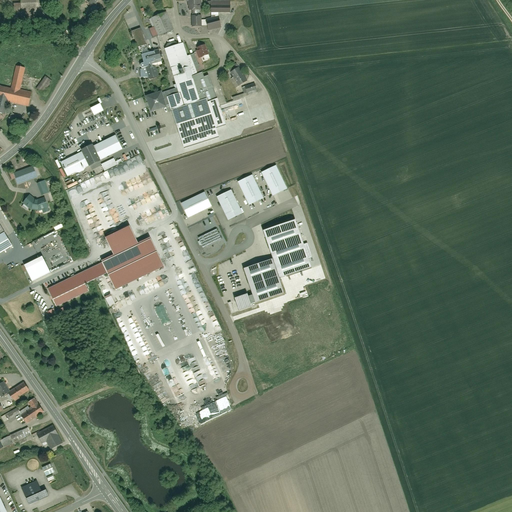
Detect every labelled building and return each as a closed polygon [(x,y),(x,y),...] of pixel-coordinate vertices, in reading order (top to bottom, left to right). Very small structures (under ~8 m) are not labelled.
[(188,0),(189,11),(201,10),(200,0),(188,0)] [(212,3),(212,13),(232,13),(232,6),(232,4),(232,1),(220,0),(220,3),(212,3)] [(0,2),(0,11),(18,11),(18,3),(0,2)] [(149,29),(153,39),(174,30),(166,12),(151,18),(154,27),(149,29)] [(198,27),(202,27),(208,26),(209,31),(221,27),(219,17),(208,20),(201,21),(201,17),(193,17),(193,27),(198,27)] [(132,32),(140,54),(149,50),(141,29),(132,32)] [(209,75),(200,78),(188,42),(165,49),(178,88),(165,92),(178,134),(214,123),(208,103),(217,100),(209,75)] [(197,49),(202,62),(211,59),(206,45),(197,49)] [(140,69),(141,78),(148,77),(149,79),(158,76),(155,66),(158,65),(157,63),(162,61),(158,49),(141,55),(144,63),(142,63),(142,69),(140,69)] [(226,70),(236,89),(247,83),(237,64),(226,70)] [(31,94),(20,91),(26,69),(16,67),(11,89),(0,86),(0,113),(5,115),(8,101),(28,106),(31,94)] [(46,76),(36,89),(42,94),(52,81),(46,76)] [(232,95),(234,102),(259,94),(255,83),(243,87),(245,91),(232,95)] [(148,97),(153,112),(168,107),(163,92),(148,97)] [(92,108),(95,115),(105,111),(101,104),(92,108)] [(13,113),(9,119),(20,125),(23,118),(13,113)] [(104,164),(101,159),(123,149),(117,135),(95,145),(94,144),(82,149),(84,152),(61,163),(67,177),(90,166),(92,170),(104,164)] [(102,166),(105,172),(124,162),(122,158),(116,161),(115,159),(102,166)] [(13,173),(17,185),(39,177),(35,166),(13,173)] [(287,189),(276,166),(262,173),(272,195),(287,189)] [(264,198),(254,176),(239,182),(250,205),(264,198)] [(46,181),(37,184),(42,196),(51,193),(46,181)] [(243,213),(232,190),(218,197),(228,219),(243,213)] [(205,192),(182,203),(189,218),(212,207),(205,192)] [(31,195),(23,204),(31,209),(40,209),(43,209),(45,214),(50,212),(46,199),(38,200),(31,195)] [(311,268),(295,221),(264,231),(280,278),(311,268)] [(0,227),(0,254),(12,248),(0,227)] [(88,292),(85,285),(109,273),(116,290),(165,267),(152,240),(141,245),(132,227),(108,238),(116,256),(104,262),(79,273),(77,275),(48,288),(57,307),(88,292)] [(199,239),(203,248),(221,240),(217,230),(199,239)] [(284,293),(272,260),(244,270),(256,303),(284,293)] [(251,306),(247,294),(235,298),(239,310),(251,306)] [(107,298),(110,307),(116,304),(112,296),(107,298)] [(49,312),(52,317),(65,311),(62,306),(49,312)] [(26,382),(10,391),(5,382),(0,385),(0,395),(6,406),(31,391),(26,382)] [(41,404),(40,404),(36,398),(28,403),(32,409),(22,416),(27,424),(46,412),(41,404)] [(48,441),(51,449),(62,445),(58,436),(60,435),(55,426),(37,434),(42,444),(48,441)] [(22,430),(25,437),(32,434),(29,427),(22,430)] [(12,450),(15,457),(21,454),(19,447),(12,450)] [(48,479),(54,491),(75,481),(71,471),(63,455),(53,460),(60,474),(48,479)] [(43,468),(46,476),(55,473),(52,464),(43,468)] [(26,493),(31,504),(46,497),(42,486),(26,493)] [(0,498),(0,511),(9,511),(4,497),(0,498)]
